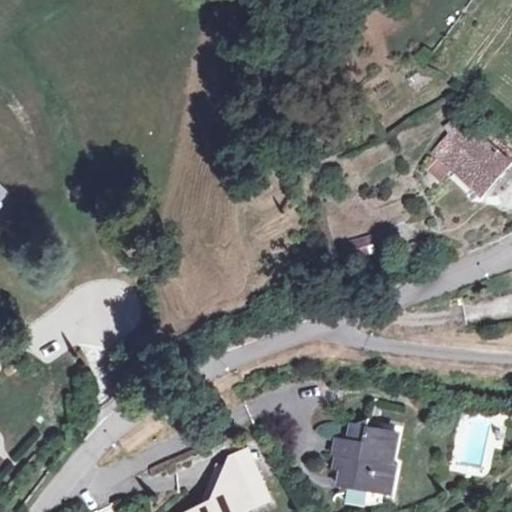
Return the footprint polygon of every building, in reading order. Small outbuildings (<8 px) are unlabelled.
[(459,115),(421,151),(470,197),(510,159),(459,115)] [(333,456),(346,458),(345,467),(342,466),(340,473),(338,488),(347,489),(345,503),(364,506),(365,503),(368,503),(369,500),(370,493),(385,495),(387,480),(395,482),(398,464),(390,463),(394,434),(365,429),(367,419),(355,425),(350,425),(348,442),(336,440),(333,456)] [(346,458),(333,456),(331,472),(340,473),(342,466),(345,467),(346,458)] [(226,468),(212,504),(193,511),(246,511),(258,480),(226,468)] [(385,495),(370,493),(369,500),(384,502),(385,495)]
